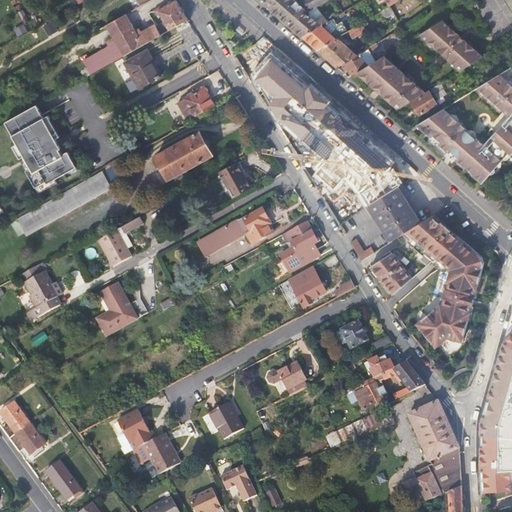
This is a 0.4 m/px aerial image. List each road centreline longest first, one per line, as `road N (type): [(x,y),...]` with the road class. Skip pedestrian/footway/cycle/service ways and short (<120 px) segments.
road 1 (secondary): [(234,0),(511,246)]
road 2 (residential): [(184,0),(369,291)]
road 3 (residential): [(369,291),(177,392)]
road 4 (unknown): [(221,59),(97,125),(72,94)]
road 5 (residential): [(470,420),(511,258)]
road 6 (residential): [(369,291),(470,420)]
